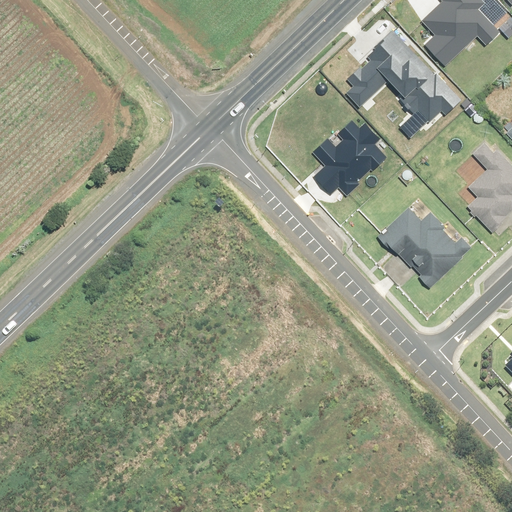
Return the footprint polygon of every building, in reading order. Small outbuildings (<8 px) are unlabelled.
[(485,5),(480,0),(439,0),(442,2),(422,22),(436,35),(425,47),(443,66),(477,33),(488,44),(500,32),(479,11),(485,5)] [(460,100),(392,32),(366,58),(369,61),(351,79),(354,83),(344,93),(359,108),(387,80),(402,96),(399,100),(411,112),(397,126),(409,138),(439,108),(445,114),(460,100)] [(361,131),(352,122),(338,135),(342,139),(335,147),(327,139),(312,154),(325,166),(314,177),(333,195),(341,187),(349,196),(388,158),(375,145),(379,141),(365,127),(361,131)] [(473,211),(469,214),(475,220),(478,217),(494,234),(504,224),(502,222),(511,212),(511,167),(488,142),(474,156),(489,171),(470,189),(479,198),(470,208),(473,211)] [(389,250),(392,248),(421,277),(419,280),(430,291),(472,249),(461,239),(456,244),(441,229),(446,224),(432,210),(421,221),(410,209),(379,240),(389,250)]
